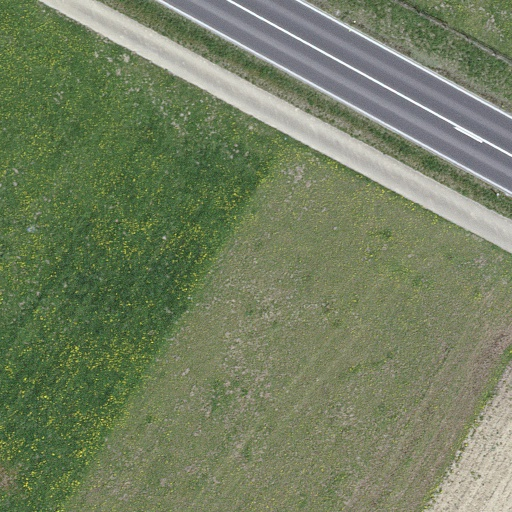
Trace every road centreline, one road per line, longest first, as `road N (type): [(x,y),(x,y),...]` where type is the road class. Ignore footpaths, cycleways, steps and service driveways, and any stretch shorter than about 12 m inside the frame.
road 1 (track): [(511,233),(80,0)]
road 2 (secondary): [(225,0),(511,156)]
